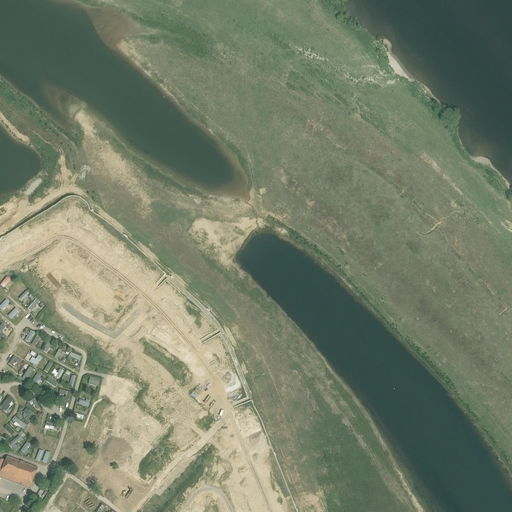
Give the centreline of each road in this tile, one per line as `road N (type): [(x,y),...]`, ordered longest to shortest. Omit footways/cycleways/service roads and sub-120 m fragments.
road 1 (track): [(0,266),(64,235),(157,307),(209,367),(270,511)]
road 2 (track): [(323,0),(401,87),(414,75)]
